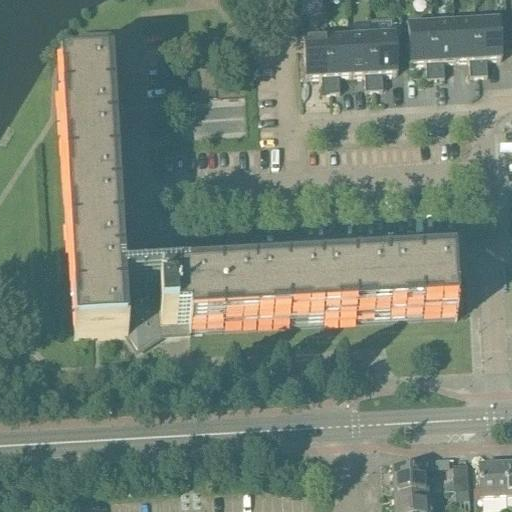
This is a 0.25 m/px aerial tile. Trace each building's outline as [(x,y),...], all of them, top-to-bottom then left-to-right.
[(324,19),(316,20),(318,35),(319,35),(320,40),(326,39),(324,19)] [(498,25),(474,26),(478,82),(486,81),(486,65),(501,65),(498,25)] [(474,26),(453,27),(455,67),(468,66),(469,82),(478,82),(474,26)] [(453,27),(431,28),(435,84),(443,84),(442,68),(455,67),(453,27)] [(431,28),(407,30),(410,70),(425,69),(426,85),(435,84),(431,28)] [(451,272),(419,273),(186,286),(186,285),(175,279),(161,272),(164,267),(145,258),(121,259),(110,75),(112,75),(109,37),(79,39),(81,76),(59,78),(74,343),(126,340),(136,356),(156,343),(189,341),(189,339),(456,324),(453,270),(451,270),(451,272)] [(394,39),(370,40),(373,96),(382,96),(381,80),(396,79),(394,39)] [(370,40),(348,42),(351,82),(364,81),(364,97),(373,96),(370,40)] [(348,42),(327,43),(330,99),(339,98),(338,82),(351,82),(348,42)] [(327,43),(303,44),(305,84),(320,83),(321,99),(330,99),(327,43)] [(511,469),(503,470),(504,502),(511,502),(511,469)] [(452,471),(453,497),(467,496),(466,470),(452,471)] [(474,504),(504,503),(503,470),(477,471),(479,495),(473,495),(474,504)] [(392,474),(393,500),(426,498),(425,472),(392,474)] [(467,496),(453,497),(454,506),(468,506),(467,496)] [(426,511),(426,498),(393,500),(394,511),(426,511)]
